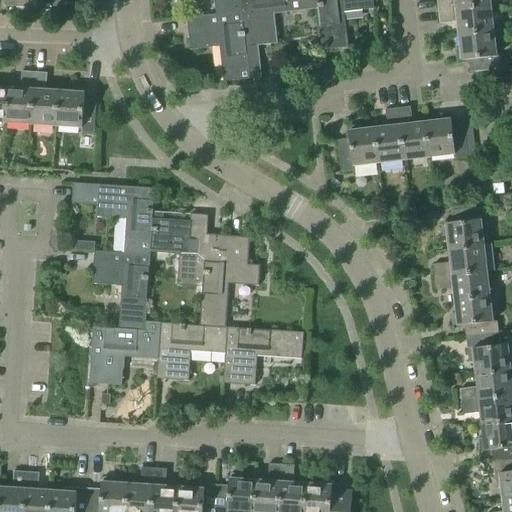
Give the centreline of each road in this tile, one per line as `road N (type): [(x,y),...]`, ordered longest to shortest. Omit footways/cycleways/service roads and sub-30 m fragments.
road 1 (residential): [(412,444),(12,433),(18,337),(11,246)]
road 2 (residential): [(177,131),(344,248),(380,322),(412,444)]
road 3 (residential): [(177,131),(314,102),(343,85),(415,77),(406,0)]
road 4 (residential): [(11,246),(12,192),(48,193),(47,246)]
road 5 (residential): [(130,43),(0,43)]
